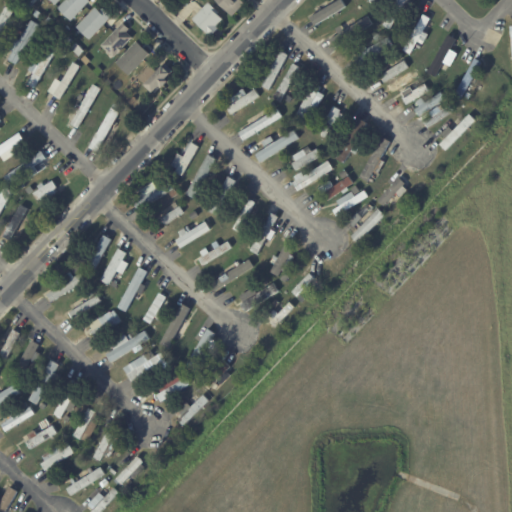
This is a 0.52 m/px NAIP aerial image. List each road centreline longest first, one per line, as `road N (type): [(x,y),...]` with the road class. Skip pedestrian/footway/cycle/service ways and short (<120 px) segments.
road 1 (residential): [(280,0),(0,295)]
road 2 (residential): [(272,9),(417,147)]
road 3 (residential): [(185,100),(327,240)]
road 4 (residential): [(96,194),(236,333)]
road 5 (residential): [(8,287),(146,425)]
road 6 (residential): [(0,81),(105,184)]
